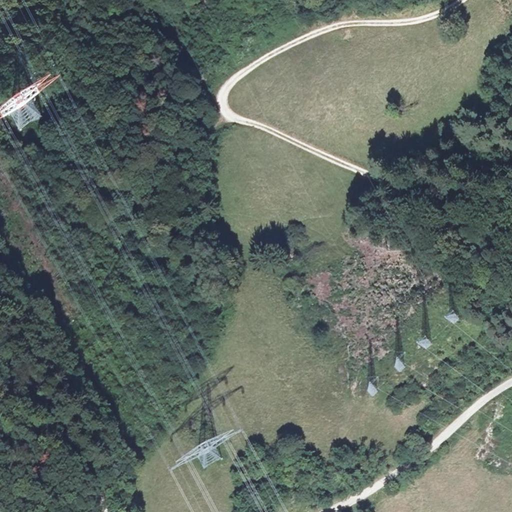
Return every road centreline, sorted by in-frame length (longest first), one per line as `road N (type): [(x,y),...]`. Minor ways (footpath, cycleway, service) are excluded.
road 1 (track): [(511,239),(228,117),(221,105),(256,65),(320,32),(348,22),(413,22),(466,0)]
road 2 (track): [(329,511),(412,463),(476,404),(511,383)]
road 3 (track): [(102,511),(89,474),(0,393)]
